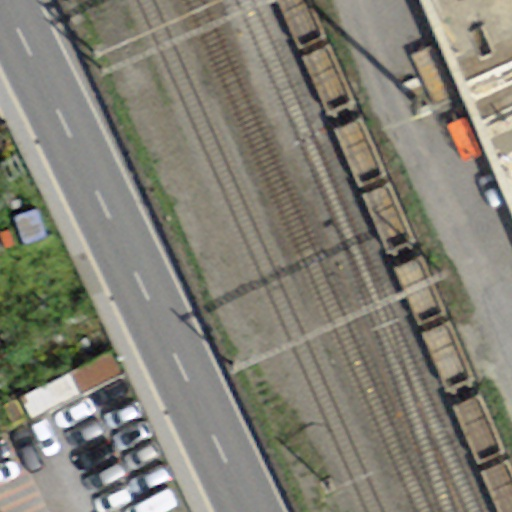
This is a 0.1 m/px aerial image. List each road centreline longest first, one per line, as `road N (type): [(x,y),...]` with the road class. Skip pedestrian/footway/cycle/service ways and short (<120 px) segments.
road 1 (primary): [(247,511),(3,0)]
road 2 (unclassified): [(425,0),(511,201)]
